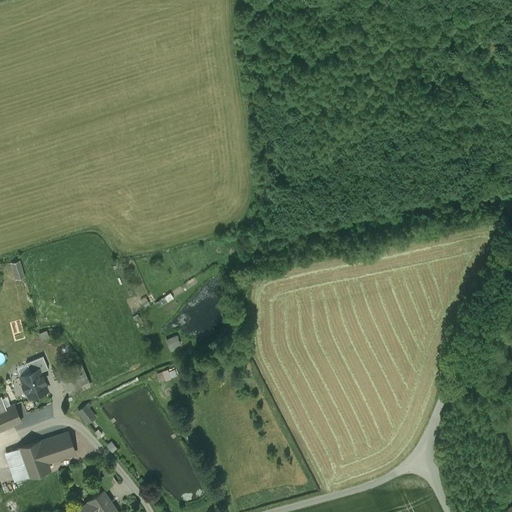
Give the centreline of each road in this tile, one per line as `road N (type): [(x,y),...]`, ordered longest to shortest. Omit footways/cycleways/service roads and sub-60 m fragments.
road 1 (unclassified): [(424,456),(511,246)]
road 2 (unclassified): [(424,456),(362,488),(276,511)]
